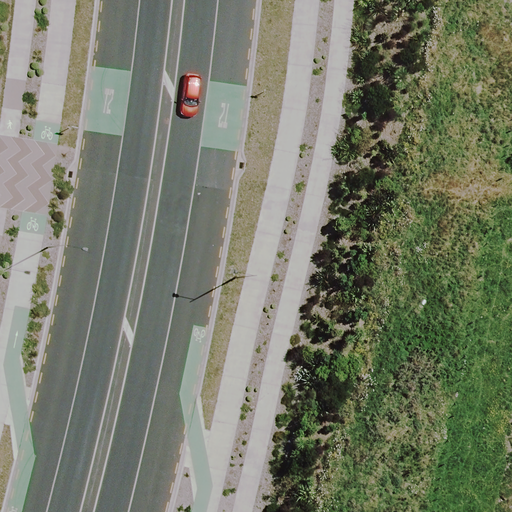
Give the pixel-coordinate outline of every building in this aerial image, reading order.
[(215,168),(211,15),(0,20),(0,119),(71,117),(72,172),(215,168)] [(398,168),(398,181),(511,180),(511,114),(391,115),(391,109),(350,109),(350,158),(387,158),(387,168),(398,168)] [(336,169),(334,111),(275,113),(277,171),(336,169)] [(511,268),(511,210),(430,212),(431,270),(511,268)] [(280,309),(278,237),(147,240),(149,312),(280,309)]
